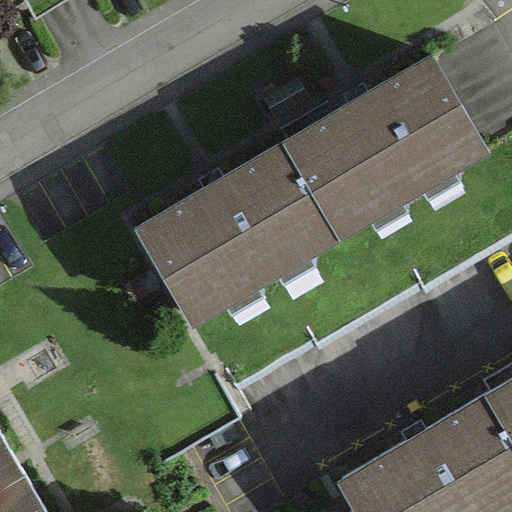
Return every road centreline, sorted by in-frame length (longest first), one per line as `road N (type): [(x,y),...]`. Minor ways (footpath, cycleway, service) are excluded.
road 1 (residential): [(241,0),(0,147)]
road 2 (unknown): [(511,319),(283,440)]
